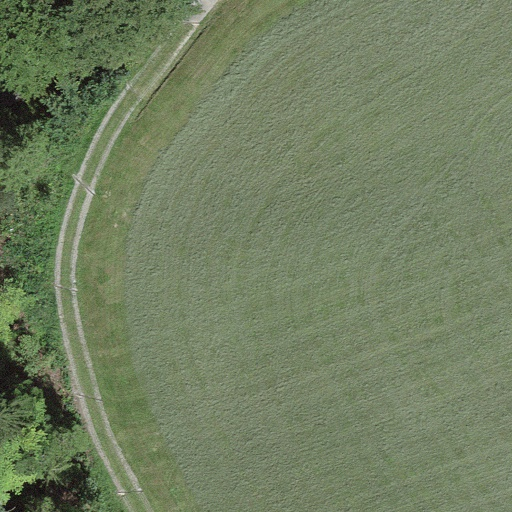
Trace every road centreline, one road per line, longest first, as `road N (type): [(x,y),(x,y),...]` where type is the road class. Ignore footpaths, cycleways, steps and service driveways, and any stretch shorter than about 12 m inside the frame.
road 1 (track): [(204,0),(120,118),(56,263),(56,339),(82,439),(117,511)]
road 2 (tertiary): [(144,0),(0,73)]
